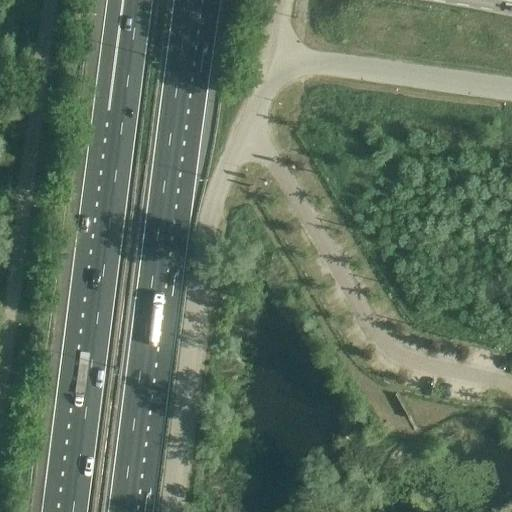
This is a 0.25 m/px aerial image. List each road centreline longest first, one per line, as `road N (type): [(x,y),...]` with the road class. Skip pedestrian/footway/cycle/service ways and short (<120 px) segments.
road 1 (motorway): [(122,511),(187,0)]
road 2 (motorway): [(138,0),(73,511)]
road 3 (unclassified): [(166,511),(208,204),(249,132)]
road 4 (unclassified): [(0,385),(50,0)]
road 5 (unclassified): [(511,388),(385,346),(249,132)]
road 6 (unclassified): [(280,67),(311,62),(511,92)]
